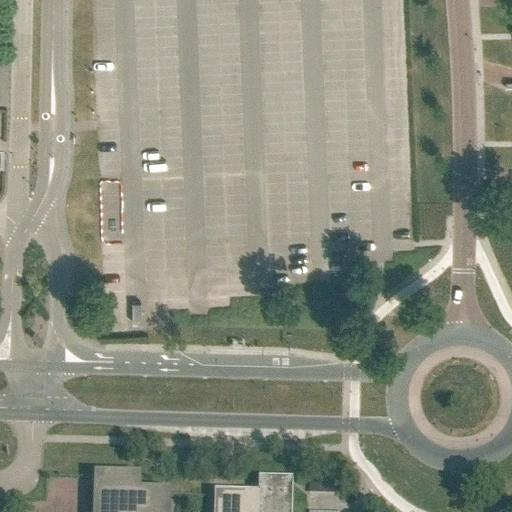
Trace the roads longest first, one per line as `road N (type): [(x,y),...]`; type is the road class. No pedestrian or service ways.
road 1 (tertiary): [(0,412),(411,430)]
road 2 (tertiary): [(407,371),(0,365)]
road 3 (unclassified): [(463,338),(457,0)]
road 4 (unknown): [(199,302),(323,270)]
